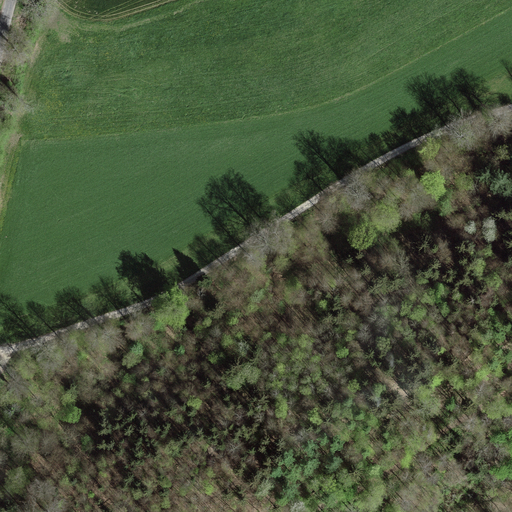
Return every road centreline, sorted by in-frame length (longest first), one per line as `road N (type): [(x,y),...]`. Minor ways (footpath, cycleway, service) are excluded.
road 1 (track): [(511,109),(408,146),(158,298),(10,350)]
road 2 (track): [(511,390),(362,487),(304,511)]
